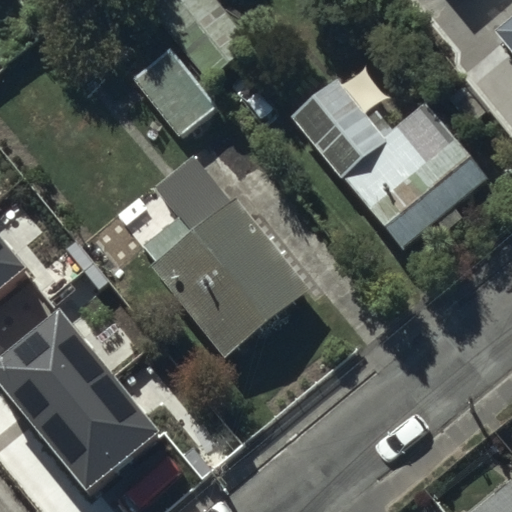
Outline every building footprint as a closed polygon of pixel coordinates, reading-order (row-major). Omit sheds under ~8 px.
[(143,0),(219,98),(268,63),(218,0),(143,0)] [(511,0),(443,0),(465,25),(476,16),(511,59),(511,0)] [(336,77),(289,115),(337,175),(340,172),(399,245),(487,174),(428,100),(383,135),(336,77)] [(153,258),(148,262),(221,355),(307,287),(233,194),(229,198),(193,153),(152,185),(176,216),(141,243),(153,258)] [(0,381),(13,370),(89,462),(114,440),(132,462),(164,435),(147,415),(179,389),(74,261),(0,322),(0,381)] [(511,511),(511,478),(509,474),(462,511),(511,511)]
